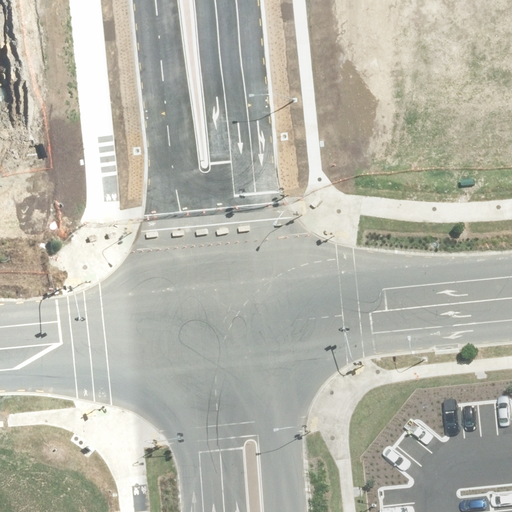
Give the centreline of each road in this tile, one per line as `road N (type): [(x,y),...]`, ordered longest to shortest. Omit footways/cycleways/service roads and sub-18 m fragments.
road 1 (tertiary): [(181,321),(152,0)]
road 2 (tertiary): [(237,0),(273,308)]
road 3 (unclassified): [(273,308),(511,285)]
road 4 (tertiary): [(273,308),(301,511)]
road 5 (tertiary): [(208,511),(181,321)]
road 6 (tertiary): [(0,345),(181,321)]
